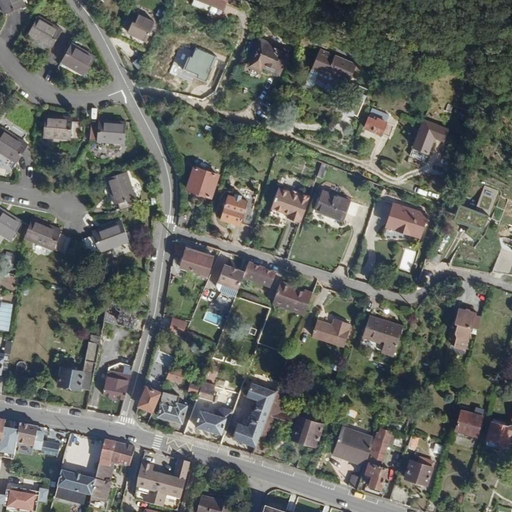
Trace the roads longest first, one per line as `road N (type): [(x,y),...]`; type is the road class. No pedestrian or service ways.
road 1 (residential): [(171,232),(409,302),(450,272),(511,288)]
road 2 (residential): [(441,208),(228,113),(200,107),(151,125)]
road 3 (primary): [(123,431),(382,511)]
road 4 (unclassified): [(123,431),(157,320),(171,232)]
road 5 (residential): [(0,51),(56,99),(93,99),(127,86)]
road 6 (primary): [(0,409),(123,431)]
